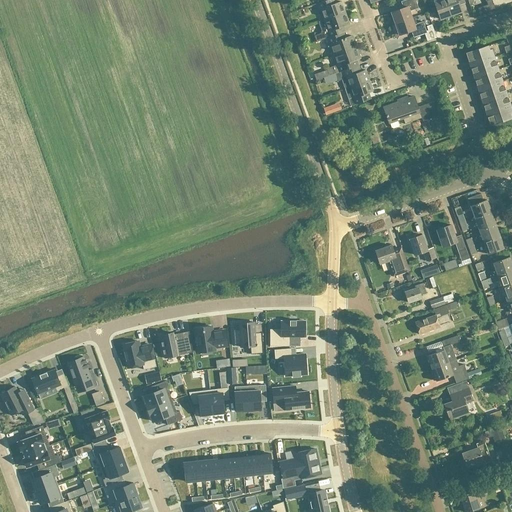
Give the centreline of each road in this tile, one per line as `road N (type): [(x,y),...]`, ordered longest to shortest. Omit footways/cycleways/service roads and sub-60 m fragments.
road 1 (tertiary): [(335,229),(253,0)]
road 2 (residential): [(330,302),(201,308),(97,332)]
road 3 (residential): [(439,511),(365,304)]
road 4 (residential): [(139,447),(221,433),(338,431)]
road 5 (residential): [(489,175),(335,229)]
road 6 (residential): [(452,64),(390,78),(361,0)]
road 7 (tertiary): [(338,431),(330,302)]
road 8 (residential): [(97,332),(139,447)]
